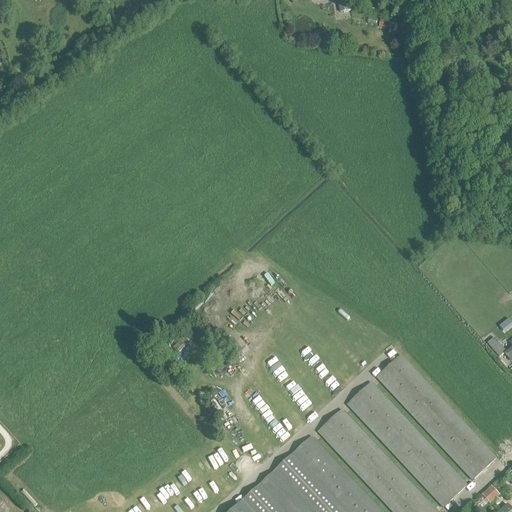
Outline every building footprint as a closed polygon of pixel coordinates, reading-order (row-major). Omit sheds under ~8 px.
[(335,0),(336,2),(341,1),(343,13),(351,11),(349,0),(335,0)] [(508,320),(499,327),(502,332),(511,325),(508,320)] [(511,348),(506,353),(494,339),(487,344),(499,358),(504,354),(511,364),(511,363),(511,339),(508,343),(511,347),(511,348)] [(496,460),(399,357),(376,378),(472,482),(496,460)] [(466,487),(370,384),(347,406),(443,509),(466,487)] [(317,433),(391,511),(434,511),(341,411),(317,433)] [(379,511),(310,438),(243,501),(252,511),(379,511)] [(489,505),(499,496),(491,488),(481,496),(489,505)] [(252,511),(243,501),(231,511),(252,511)]
